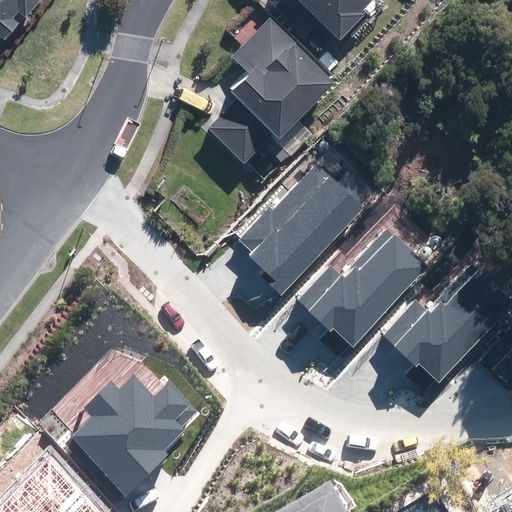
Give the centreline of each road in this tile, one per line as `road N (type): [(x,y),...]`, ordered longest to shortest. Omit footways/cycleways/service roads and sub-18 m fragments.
road 1 (residential): [(61,185),(139,242),(267,373)]
road 2 (residential): [(267,373),(289,396),(341,416),(511,418)]
road 3 (residential): [(61,185),(103,124),(148,0)]
road 4 (residential): [(177,511),(267,373)]
